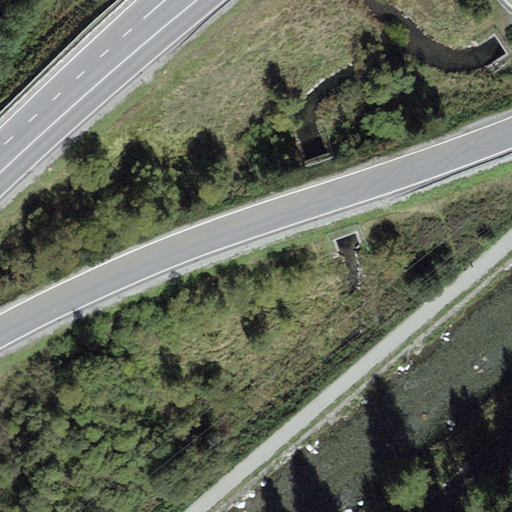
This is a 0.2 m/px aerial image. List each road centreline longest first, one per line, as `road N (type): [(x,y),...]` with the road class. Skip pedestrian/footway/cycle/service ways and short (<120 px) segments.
road 1 (primary): [(0,333),(159,256),(511,132)]
road 2 (primary): [(121,66),(0,174)]
